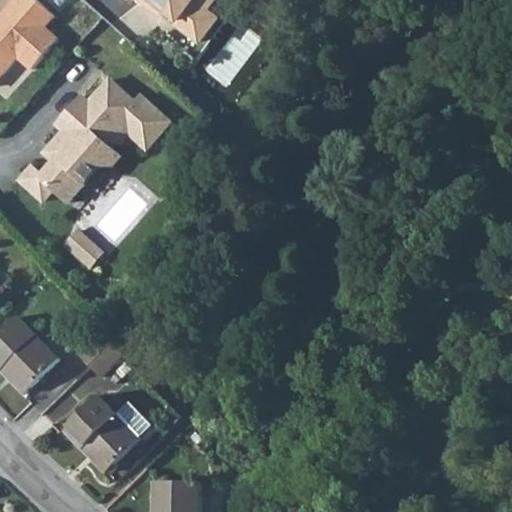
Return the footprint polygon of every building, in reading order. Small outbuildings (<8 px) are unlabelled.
[(38,0),(0,0),(0,59),(10,48),(24,60),(51,31),(37,18),(47,7),(38,0)] [(127,0),(132,3),(134,0),(147,0),(149,1),(145,6),(164,20),(168,15),(180,24),(170,38),(201,60),(211,46),(205,41),(221,20),(227,24),(236,13),(218,0),(127,0)] [(211,46),(227,24),(221,20),(205,41),(211,46)] [(24,155),(11,169),(35,190),(45,178),(60,192),(77,173),(76,172),(92,155),(105,153),(113,145),(102,135),(107,129),(110,133),(120,121),(138,137),(162,110),(132,83),(122,94),(116,88),(116,80),(102,68),(81,91),(73,85),(48,113),(55,120),(39,138),(48,147),(34,163),(24,155)] [(81,226),(66,244),(95,267),(109,249),(81,226)] [(20,318),(0,336),(0,368),(24,395),(61,362),(20,318)] [(101,338),(79,359),(90,372),(113,351),(101,338)] [(100,383),(123,362),(113,351),(90,372),(100,383)] [(98,396),(62,429),(102,474),(149,432),(127,409),(118,417),(98,396)] [(148,511),(195,511),(199,483),(152,478),(148,511)]
